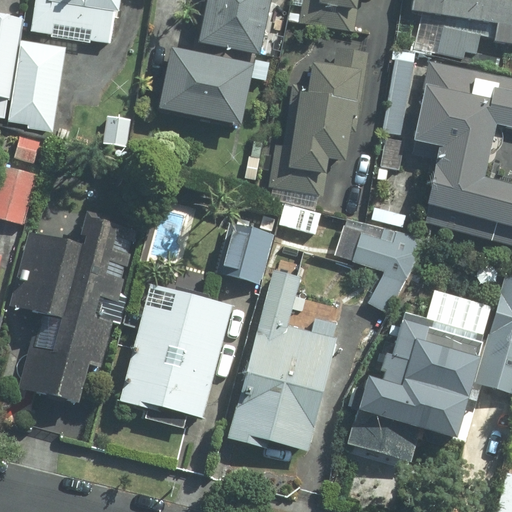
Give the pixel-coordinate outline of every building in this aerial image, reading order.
[(117,0),(32,0),(27,36),(110,49),(117,0)] [(165,49),(156,114),(237,133),(265,0),(200,0),(191,53),(165,49)] [(320,0),(319,14),(352,16),(353,1),(374,3),(373,0),(320,0)] [(511,50),(511,0),(409,0),(407,19),(491,31),(488,47),(511,50)] [(19,45),(22,21),(0,17),(0,100),(10,102),(19,45)] [(441,33),(437,59),(461,62),(462,57),(477,59),(479,38),(441,33)] [(10,102),(7,126),(52,132),(64,51),(19,45),(10,102)] [(355,135),(364,53),(338,50),(336,74),(305,71),(302,99),(290,97),(284,150),(272,149),(267,191),(322,197),(325,169),(341,170),(345,134),(355,135)] [(415,211),(511,233),(511,201),(463,190),(481,111),(511,117),(511,84),(426,65),(407,148),(428,153),(415,211)] [(129,120),(104,119),(103,150),(128,150),(129,120)] [(7,137),(3,160),(37,167),(42,145),(7,137)] [(34,178),(0,168),(0,222),(21,228),(34,178)] [(321,217),(281,206),(272,237),(311,249),(321,217)] [(265,288),(266,231),(249,230),(249,222),(234,222),(234,230),(218,230),(217,287),(265,288)] [(92,374),(135,242),(81,225),(72,252),(31,239),(7,312),(40,323),(18,392),(72,410),(85,371),(92,374)] [(342,229),(331,257),(378,276),(365,308),(395,320),(419,260),(342,229)] [(244,403),(239,420),(229,417),(221,443),(252,452),(253,446),(302,460),(336,344),(285,330),(299,284),(270,276),(234,400),(244,403)] [(511,282),(506,281),(473,388),(511,399),(511,282)] [(151,289),(116,404),(196,428),(231,313),(151,289)] [(360,386),(342,453),(399,468),(407,435),(450,447),(471,367),(419,353),(424,334),(397,327),(388,363),(383,362),(375,390),(360,386)] [(511,511),(511,477),(505,476),(496,511),(511,511)]
